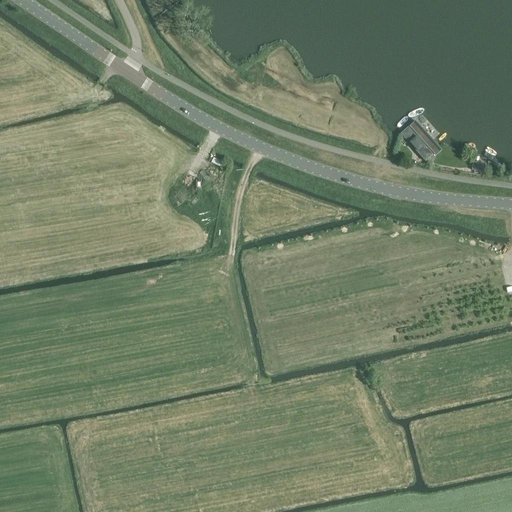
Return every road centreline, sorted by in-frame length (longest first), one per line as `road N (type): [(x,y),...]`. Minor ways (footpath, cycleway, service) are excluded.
road 1 (tertiary): [(511,205),(398,193),(303,165),(211,124),(131,73)]
road 2 (track): [(0,303),(228,261),(237,205),(259,147)]
road 3 (tertiary): [(131,73),(20,0)]
